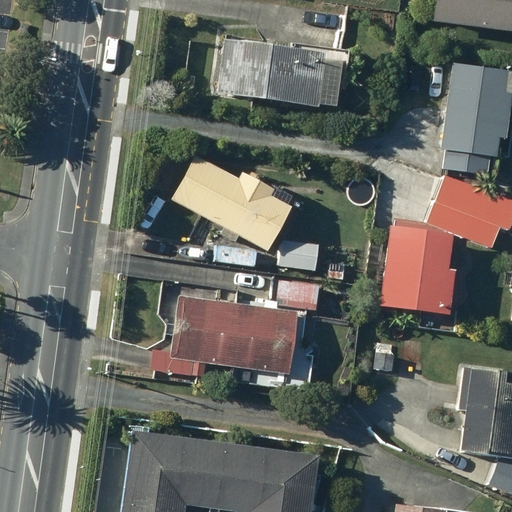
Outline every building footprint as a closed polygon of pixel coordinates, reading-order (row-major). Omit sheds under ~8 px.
[(511,0),(433,0),(429,28),(511,41),(511,0)] [(220,49),(213,99),(261,106),(268,55),(220,49)] [(261,106),(316,114),(323,63),(268,55),(261,106)] [(438,153),(445,154),(443,171),(485,178),(487,161),(494,162),(497,143),(502,144),(509,99),(502,98),(505,77),(452,68),(438,153)] [(169,205),(266,257),(290,212),(285,210),(290,202),(271,192),(270,195),(239,178),(236,184),(192,161),(169,205)] [(507,223),(511,208),(511,205),(439,179),(423,226),(394,222),(392,235),(388,234),(377,313),(446,323),(452,279),(443,277),(448,241),(442,240),(443,234),(474,246),(477,238),(485,241),(492,238),(495,228),(492,220),(482,217),(483,214),(507,223)] [(275,269),(313,275),(317,249),(279,244),(275,269)] [(327,281),(342,282),(343,267),(327,267),(327,281)] [(150,293),(169,295),(170,284),(151,282),(150,293)] [(236,308),(228,369),(287,378),(291,346),(300,347),(305,311),(315,312),(318,290),(269,283),(266,305),(264,305),(263,312),(236,308)] [(154,351),(151,372),(202,380),(204,366),(228,369),(236,308),(178,299),(170,353),(154,351)] [(374,355),(373,372),(391,373),(392,357),(374,355)] [(503,379),(471,375),(471,373),(460,372),(455,412),(462,413),(457,458),(511,464),(511,392),(501,391),(503,379)] [(130,437),(119,511),(182,511),(188,511),(216,511),(225,450),(130,437)] [(308,511),(315,463),(225,450),(216,511),(308,511)]
